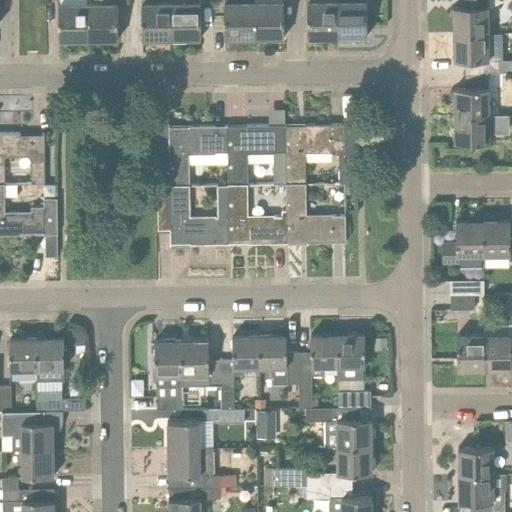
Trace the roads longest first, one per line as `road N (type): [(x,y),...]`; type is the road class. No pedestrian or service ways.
road 1 (residential): [(0,75),(409,74)]
road 2 (residential): [(119,307),(410,306)]
road 3 (residential): [(120,511),(119,307)]
road 4 (residential): [(410,306),(409,186)]
